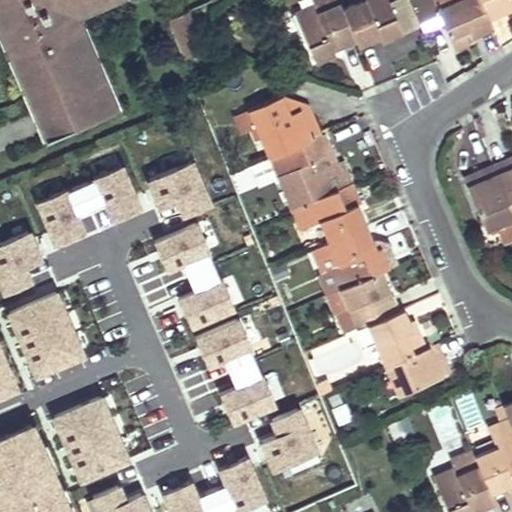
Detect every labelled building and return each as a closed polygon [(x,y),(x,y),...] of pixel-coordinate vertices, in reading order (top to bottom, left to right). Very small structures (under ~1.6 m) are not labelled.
[(0,0),(0,33),(44,136),(115,106),(75,12),(104,0),(0,0)] [(116,0),(104,0),(75,12),(115,106),(44,136),(0,33),(0,44),(42,142),(121,108),(81,15),(116,0)] [(339,2),(338,0),(312,0),(314,4),(317,11),(339,2)] [(402,33),(387,0),(363,0),(342,9),(355,39),(358,46),(379,37),(381,42),(402,33)] [(488,17),(480,0),(450,0),(435,6),(454,50),(474,42),(472,37),(493,28),(488,17)] [(511,0),(480,0),(488,17),(510,8),(511,13),(511,12),(511,0)] [(342,9),(339,2),(317,11),(314,4),(294,12),(315,61),(335,53),(333,48),(355,39),(342,9)] [(185,13),(169,16),(174,44),(190,41),(185,13)] [(320,135),(308,105),(289,114),(281,94),(247,109),(268,159),(320,135)] [(308,105),(281,94),(289,114),(308,105)] [(337,164),(325,133),(320,135),(268,159),(288,210),(334,190),(351,182),(343,162),(337,164)] [(511,158),(511,156),(493,163),(511,209),(511,158)] [(177,200),(182,212),(212,202),(196,157),(146,173),(157,206),(177,200)] [(108,216),(140,207),(127,163),(33,190),(48,242),(85,232),(79,210),(104,203),(108,216)] [(511,217),(511,209),(493,163),(472,172),(475,180),(466,184),(485,229),(495,225),(511,217)] [(475,180),(472,172),(463,176),(466,184),(475,180)] [(360,202),(351,182),(334,190),(288,210),(296,230),(318,220),(328,243),(366,226),(357,204),(360,202)] [(511,237),(511,217),(495,225),(503,242),(511,237)] [(202,219),(157,234),(187,324),(232,309),(202,219)] [(27,263),(42,257),(30,226),(0,237),(0,290),(1,292),(33,279),(27,263)] [(375,247),(366,226),(328,243),(336,264),(330,267),(339,287),(381,269),(389,266),(380,244),(375,247)] [(389,289),(381,269),(339,287),(347,307),(356,328),(367,324),(392,313),(383,293),(389,289)] [(347,307),(339,287),(327,292),(335,312),(347,307)] [(28,374),(84,358),(63,288),(8,305),(28,374)] [(398,310),(389,289),(383,293),(392,313),(398,310)] [(411,329),(403,308),(398,310),(392,313),(367,324),(385,365),(427,346),(418,326),(411,329)] [(230,420),(275,403),(242,313),(196,330),(230,420)] [(451,371),(438,342),(427,346),(385,365),(398,394),(451,371)] [(0,393),(15,388),(0,344),(0,393)] [(78,480),(131,457),(102,388),(48,410),(78,480)] [(511,398),(502,403),(508,417),(511,425),(511,398)] [(273,467),(318,451),(301,402),(256,418),(273,467)] [(508,417),(502,403),(494,406),(499,421),(508,417)] [(385,424),(396,443),(416,432),(406,413),(385,424)] [(0,511),(73,511),(39,416),(0,430),(0,511)] [(511,425),(508,417),(499,421),(488,426),(496,444),(474,454),(478,463),(490,492),(511,483),(511,425)] [(474,454),(472,449),(450,457),(453,466),(456,473),(478,463),(474,454)] [(159,490),(168,511),(230,511),(268,496),(250,453),(218,466),(223,480),(199,490),(193,476),(159,490)] [(490,492),(478,463),(456,473),(453,466),(433,474),(448,511),(473,511),(473,510),(494,502),(490,492)] [(121,482),(92,490),(97,511),(153,511),(147,487),(125,493),(121,482)]
